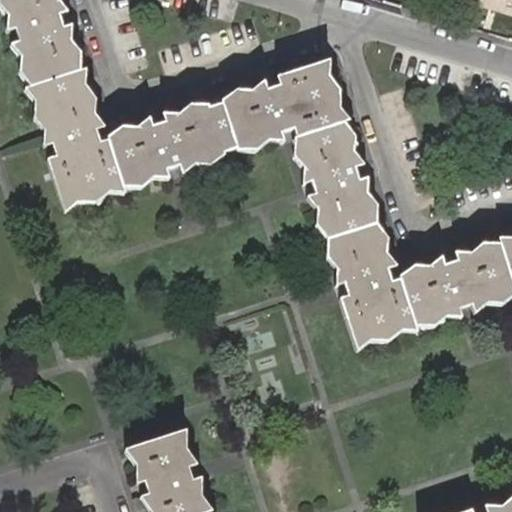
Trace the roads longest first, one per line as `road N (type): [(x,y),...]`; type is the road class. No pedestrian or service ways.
road 1 (residential): [(511,64),(290,0)]
road 2 (residential): [(114,511),(98,462),(0,491)]
